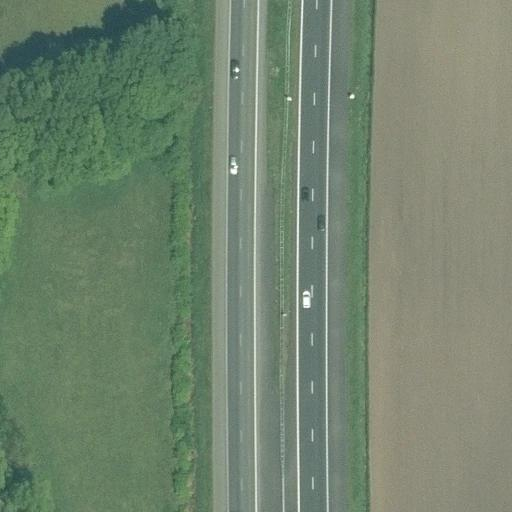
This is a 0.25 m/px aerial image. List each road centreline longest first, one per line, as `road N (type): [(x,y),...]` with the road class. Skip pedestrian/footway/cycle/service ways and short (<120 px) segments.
road 1 (motorway): [(245,0),(241,511)]
road 2 (motorway): [(319,511),(323,0)]
